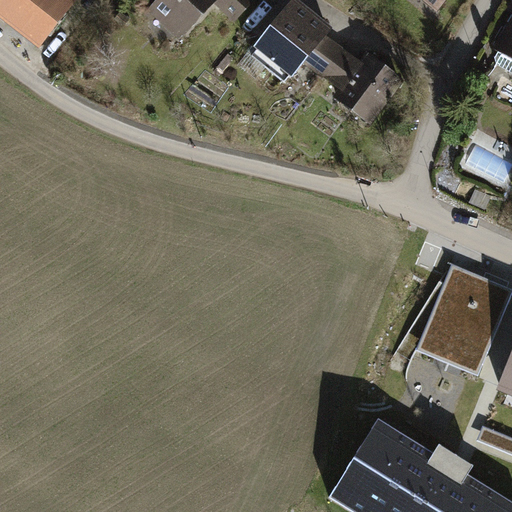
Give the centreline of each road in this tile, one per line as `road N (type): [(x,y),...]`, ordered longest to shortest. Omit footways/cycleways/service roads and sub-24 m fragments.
road 1 (residential): [(405,202),(96,120),(0,52)]
road 2 (residential): [(488,0),(448,79),(405,202)]
road 3 (unknown): [(496,242),(486,302),(503,339),(471,447)]
